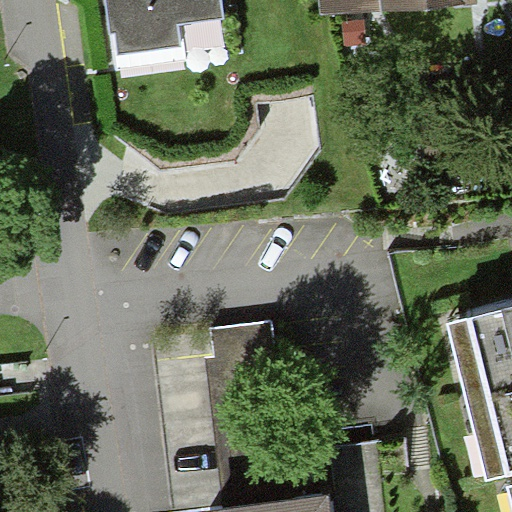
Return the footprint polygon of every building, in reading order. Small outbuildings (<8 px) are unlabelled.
[(108,0),(113,33),(182,24),(178,0),(108,0)] [(511,275),(446,292),(487,453),(497,446),(511,442),(511,275)] [(273,313),(215,320),(232,481),(293,474),(273,313)] [(511,442),(497,446),(511,503),(511,442)] [(333,511),(328,469),(293,474),(232,481),(206,485),(209,511),(333,511)]
